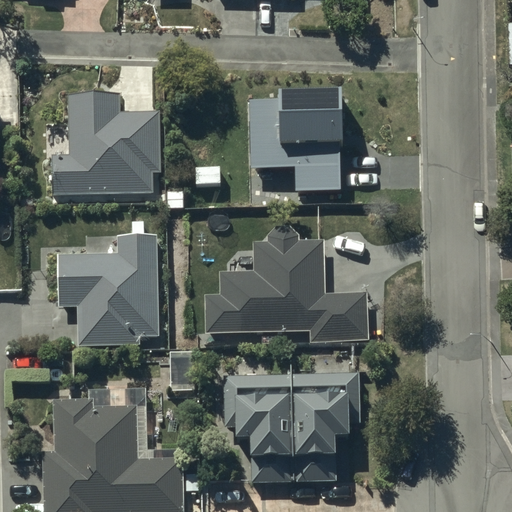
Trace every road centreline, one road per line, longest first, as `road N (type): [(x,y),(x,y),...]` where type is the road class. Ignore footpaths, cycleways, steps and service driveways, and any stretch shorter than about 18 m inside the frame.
road 1 (residential): [(453,0),(456,264)]
road 2 (residential): [(456,264),(464,511)]
